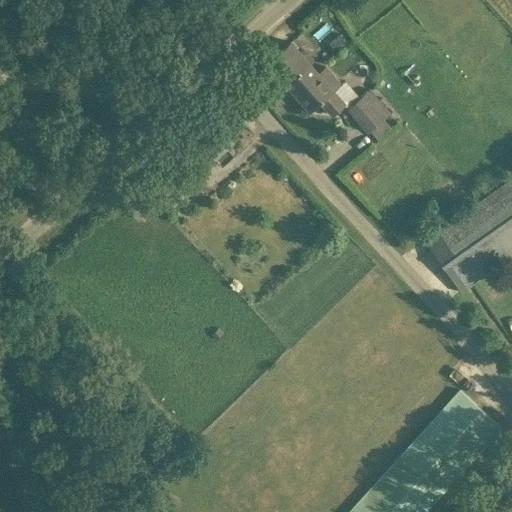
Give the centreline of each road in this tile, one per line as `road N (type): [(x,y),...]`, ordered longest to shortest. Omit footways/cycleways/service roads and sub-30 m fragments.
road 1 (unclassified): [(511,402),(217,63)]
road 2 (unclassified): [(217,63),(0,255)]
road 3 (track): [(0,73),(130,90),(165,107)]
